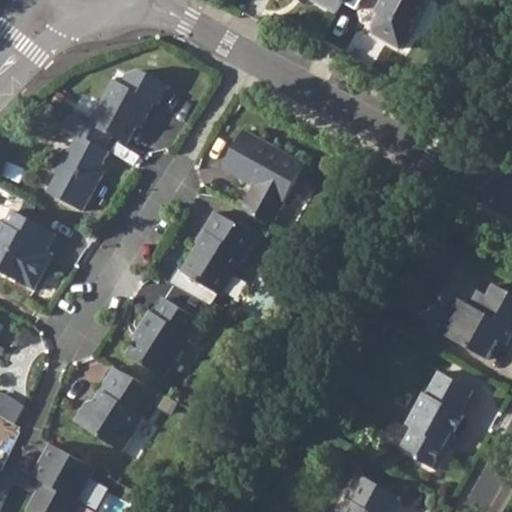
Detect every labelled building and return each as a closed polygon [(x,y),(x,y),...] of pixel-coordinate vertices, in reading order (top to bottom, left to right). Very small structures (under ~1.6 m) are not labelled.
[(312,0),(334,12),(340,0),(312,0)] [(380,0),(378,6),(380,8),(370,25),(370,32),(398,48),(424,0),(380,0)] [(114,80),(90,125),(114,138),(128,145),(144,119),(148,120),(156,104),(159,105),(169,86),(140,70),(129,73),(122,85),(114,80)] [(81,120),(73,135),(80,138),(72,152),(64,155),(56,167),(59,179),(51,195),(86,214),(105,178),(101,176),(111,156),(106,153),(114,138),(90,125),(81,120)] [(250,189),(240,207),(271,225),(305,163),(243,130),(223,165),(253,183),(259,187),(256,192),(250,189)] [(201,244),(198,243),(181,273),(221,295),(257,234),(214,210),(202,229),(208,233),(201,244)] [(0,219),(0,271),(34,289),(46,269),(31,261),(38,246),(46,250),(55,233),(13,211),(6,222),(0,219)] [(465,309),(451,302),(436,330),(488,357),(498,338),(502,341),(509,327),(511,328),(511,293),(493,284),(486,294),(475,289),(468,302),(465,309)] [(144,331),(131,354),(167,376),(191,334),(189,332),(198,317),(164,295),(155,310),(152,308),(140,329),(144,331)] [(159,392),(115,368),(102,390),(106,392),(99,403),(95,401),(89,401),(76,422),(123,452),(159,392)] [(412,424),(402,442),(415,449),(419,458),(438,468),(450,445),(444,441),(450,429),(453,430),(463,413),(460,410),(471,388),(438,368),(426,390),(423,389),(406,420),(412,424)] [(1,393),(0,395),(0,412),(16,420),(24,402),(1,393)] [(96,470),(52,445),(36,477),(49,484),(44,492),(41,490),(31,510),(34,511),(78,511),(83,503),(79,500),(96,470)] [(363,475),(356,487),(350,499),(348,497),(339,511),(388,511),(398,494),(363,475)]
